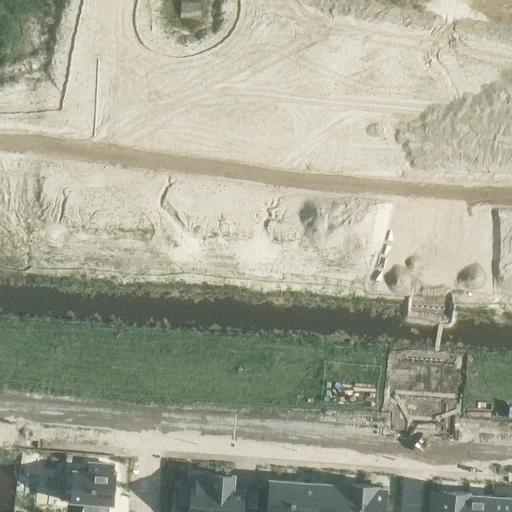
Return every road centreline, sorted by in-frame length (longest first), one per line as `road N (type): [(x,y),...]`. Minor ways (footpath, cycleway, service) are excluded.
road 1 (residential): [(0,141),(444,196)]
road 2 (residential): [(415,440),(148,423)]
road 3 (residential): [(444,196),(415,440)]
road 4 (residential): [(148,423),(0,413)]
